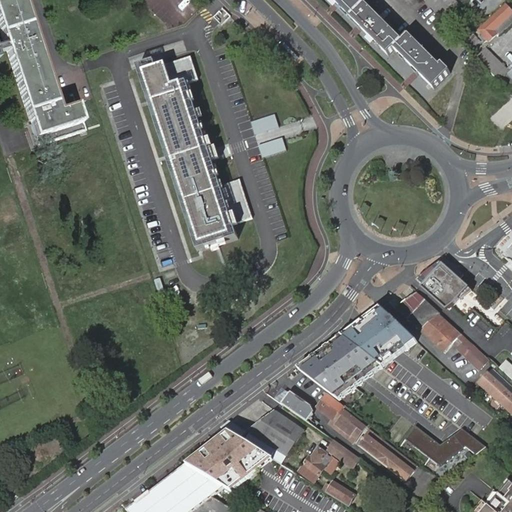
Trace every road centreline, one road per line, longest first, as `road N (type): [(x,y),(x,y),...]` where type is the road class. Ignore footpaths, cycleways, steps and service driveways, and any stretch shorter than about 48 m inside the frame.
road 1 (secondary): [(80,511),(310,335),(384,254)]
road 2 (secondary): [(351,233),(344,262),(320,293),(149,425)]
road 3 (tertiary): [(256,0),(323,69),(349,121),(350,158)]
road 4 (tertiary): [(397,134),(366,112),(313,30),(280,0)]
road 5 (secondary): [(149,425),(34,511)]
road 6 (secondary): [(149,425),(56,511)]
